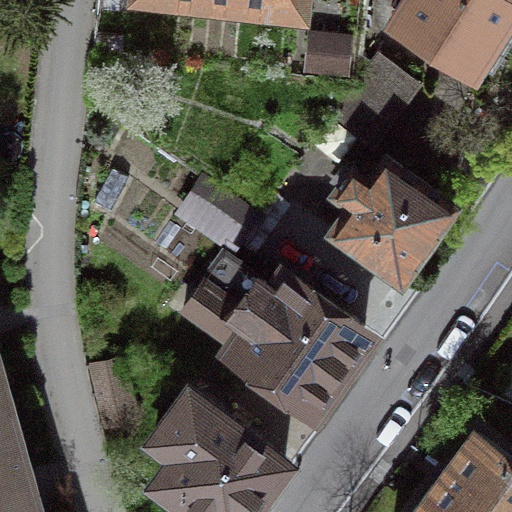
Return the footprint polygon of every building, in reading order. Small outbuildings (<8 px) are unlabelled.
[(511,0),(404,0),(396,13),(477,64),(511,6),(511,0)] [(379,49),(360,74),(403,106),(422,80),(379,49)] [(360,74),(330,116),(373,147),(403,106),(360,74)] [(333,228),(402,276),(428,238),(454,201),(385,153),(370,175),(353,164),(336,188),(352,200),(333,228)] [(366,325),(287,268),(274,285),(223,250),(183,306),(312,399),(339,362),(366,325)] [(128,378),(123,357),(90,365),(99,403),(132,395),(128,378)] [(285,455),(190,385),(155,433),(176,449),(165,465),(169,485),(205,511),(242,511),(257,492),(285,455)] [(0,404),(0,511),(36,511),(29,482),(7,403),(0,404)] [(511,511),(511,455),(479,431),(450,470),(445,466),(413,509),(417,511),(511,511)]
